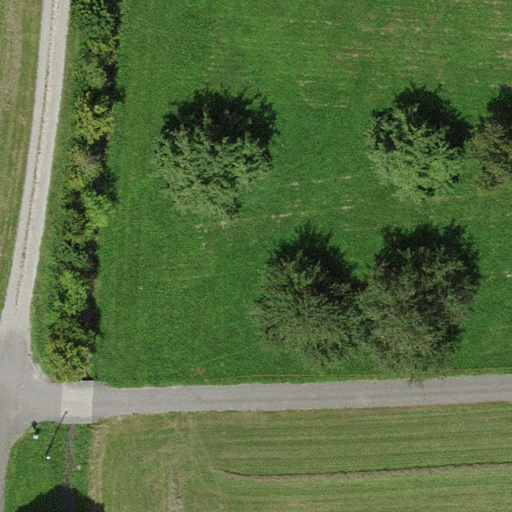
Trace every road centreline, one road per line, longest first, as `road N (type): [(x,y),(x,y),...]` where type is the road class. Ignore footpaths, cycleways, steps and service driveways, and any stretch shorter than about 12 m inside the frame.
road 1 (track): [(511,393),(55,413)]
road 2 (track): [(13,415),(52,0)]
